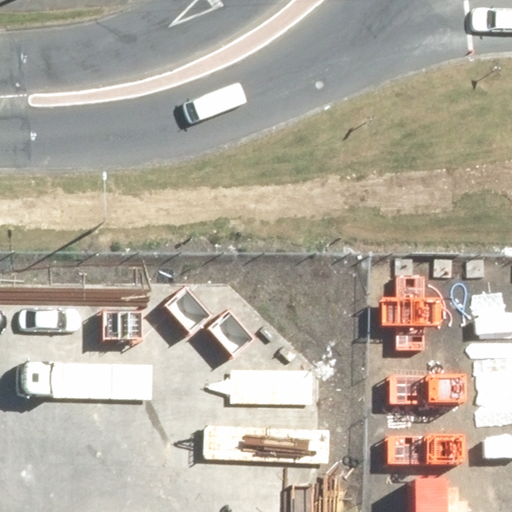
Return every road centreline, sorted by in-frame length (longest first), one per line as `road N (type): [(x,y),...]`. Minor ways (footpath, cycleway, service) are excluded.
road 1 (secondary): [(361,41),(243,106),(145,125),(0,107)]
road 2 (unknown): [(6,350),(63,376),(169,447),(204,511)]
road 3 (secondary): [(0,81),(176,31),(218,0)]
road 4 (unknown): [(6,511),(6,350)]
road 5 (secondary): [(511,22),(361,41)]
